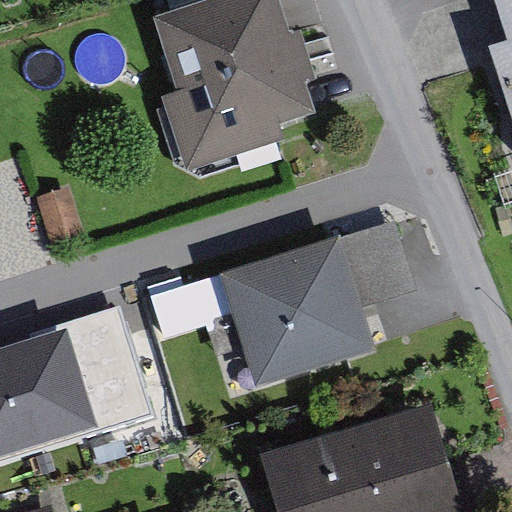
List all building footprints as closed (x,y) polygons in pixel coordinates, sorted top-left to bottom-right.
[(286,0),(240,0),(165,21),(186,96),(169,100),(192,182),(297,153),(285,130),(320,120),(286,0)] [(511,0),(507,0),(511,15),(511,50),(498,55),(511,98),(511,0)] [(405,215),(231,271),(267,381),(397,339),(386,303),(429,289),(405,215)] [(76,327),(0,350),(0,458),(106,426),(76,327)] [(472,511),(444,410),(278,465),(293,511),(472,511)] [(59,511),(55,500),(23,511),(59,511)]
